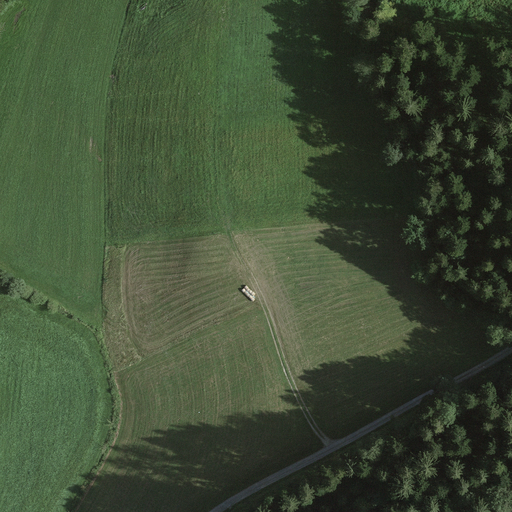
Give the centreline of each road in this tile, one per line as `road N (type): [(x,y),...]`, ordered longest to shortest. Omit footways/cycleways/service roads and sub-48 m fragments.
road 1 (track): [(214,511),(442,387)]
road 2 (track): [(336,446),(295,391),(233,239)]
